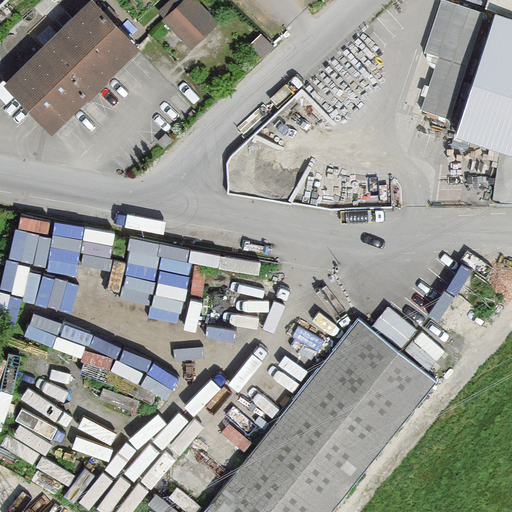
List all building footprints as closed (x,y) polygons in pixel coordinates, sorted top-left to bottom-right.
[(193,0),(184,0),(165,19),(190,45),(214,22),(193,0)] [(448,121),(482,14),(439,0),(422,54),(436,58),(418,112),(448,121)] [(511,0),(488,0),(487,4),(511,12),(511,0)] [(43,51),(10,83),(54,129),(137,47),(93,1),(43,51)] [(263,55),(274,45),(262,32),(251,42),(263,55)] [(19,93),(10,83),(5,78),(0,81),(0,96),(7,104),(19,93)] [(511,117),(500,113),(482,171),(497,175),(499,169),(511,173),(511,117)] [(161,143),(165,147),(172,140),(169,137),(166,133),(158,140),(161,143)] [(511,173),(499,169),(497,175),(511,179),(511,173)] [(159,301),(157,310),(186,317),(201,246),(140,233),(127,294),(159,301)] [(124,256),(126,238),(117,237),(114,254),(124,256)] [(280,414),(201,511),(330,511),(437,379),(359,316),(280,414)]
